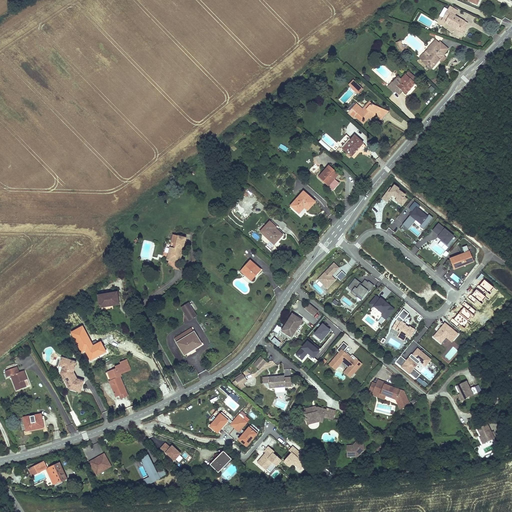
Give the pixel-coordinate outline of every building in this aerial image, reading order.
[(443,18),(448,10),(444,7),(440,16),(443,18)] [(442,20),(462,32),(468,23),(454,16),(457,11),(450,7),(448,10),(443,18),(442,20)] [(421,59),(432,69),(439,61),(444,55),(443,55),(448,49),(440,42),(439,43),(436,40),(423,54),(425,55),(421,59)] [(400,41),(396,42),(398,48),(399,50),(401,48),(404,50),(405,49),(402,46),(400,41)] [(406,94),(415,83),(414,82),(417,79),(410,73),(407,76),(406,75),(401,80),(396,85),(393,82),(392,82),(388,87),(393,92),(394,90),(395,91),(397,92),(400,89),(401,90),(402,91),(406,94)] [(393,82),(396,85),(401,80),(398,77),(393,82)] [(370,102),(363,110),(354,103),(347,111),(349,113),(355,118),(357,118),(357,117),(361,121),(363,119),(365,121),(369,117),(371,118),(375,114),(377,116),(382,110),(379,108),(378,110),(370,102)] [(382,110),(377,116),(382,120),(388,112),(382,110)] [(352,132),(365,144),(372,136),(353,119),(343,129),(349,135),(352,132)] [(351,156),(352,157),(363,143),(355,136),(352,139),(346,135),(338,144),(341,147),(343,149),(348,153),(346,155),(349,158),(351,156)] [(341,151),(343,149),(341,147),(339,148),(338,147),(334,151),(322,140),(319,143),(330,153),(331,151),(336,156),(341,151)] [(328,186),(339,174),(329,166),(319,177),(328,186)] [(390,188),(382,199),(386,201),(392,194),(397,198),(401,201),(400,202),(403,204),(408,198),(405,196),(406,195),(399,190),(399,189),(395,186),(392,189),(390,188)] [(315,202),(303,192),(291,206),(299,213),(304,207),(308,210),(315,202)] [(413,212),(402,224),(408,229),(416,219),(417,219),(422,223),(419,226),(423,229),(433,218),(429,214),(427,216),(418,209),(420,206),(415,202),(409,209),(413,212)] [(416,219),(408,229),(417,219),(416,219)] [(272,220),(270,222),(275,227),(275,228),(282,235),(284,233),(276,226),(277,225),(272,220)] [(270,222),(261,232),(274,244),(282,235),(275,228),(275,227),(270,222)] [(441,240),(441,241),(448,248),(453,242),(455,240),(456,238),(438,224),(433,230),(439,236),(438,237),(441,240)] [(171,243),(175,244),(176,244),(175,248),(174,248),(172,248),(170,258),(180,261),(186,238),(173,235),(171,243)] [(448,248),(441,241),(438,244),(445,251),(448,248)] [(146,242),(139,256),(148,261),(152,254),(151,253),(152,251),(150,250),(152,245),(146,242)] [(170,258),(172,248),(170,247),(167,260),(179,263),(180,261),(170,258)] [(450,259),(454,269),(458,268),(457,266),(462,264),(469,262),(469,260),(472,259),(470,251),(450,259)] [(457,266),(458,268),(474,262),(472,259),(469,260),(469,262),(462,264),(457,266)] [(261,270),(250,261),(241,271),(245,275),(246,274),(252,280),(261,270)] [(319,280),(327,288),(335,280),(333,277),(332,278),(331,277),(331,276),(339,268),(334,263),(323,274),(324,275),(319,280)] [(336,277),(340,281),(346,275),(342,271),(336,277)] [(454,273),(451,277),(458,283),(461,280),(454,273)] [(355,279),(348,288),(352,291),(350,293),(356,297),(357,296),(359,294),(363,297),(368,291),(369,292),(374,285),(369,281),(368,282),(368,283),(364,287),(359,283),(360,283),(355,279)] [(100,307),(120,304),(118,292),(98,295),(100,307)] [(376,296),(370,304),(373,306),(373,305),(382,313),(381,315),(386,319),(394,309),(384,301),(382,303),(379,301),(380,300),(376,296)] [(197,316),(189,303),(182,307),(190,320),(197,316)] [(318,311),(309,303),(305,308),(314,316),(318,311)] [(207,310),(219,317),(222,312),(209,305),(207,310)] [(405,324),(402,322),(409,314),(404,309),(395,319),(397,321),(393,328),(400,333),(399,335),(405,338),(406,337),(410,339),(415,330),(410,327),(409,328),(405,325),(405,324)] [(282,331),(292,337),(303,320),(292,314),(282,331)] [(322,341),(331,331),(323,323),(313,333),(322,341)] [(438,332),(433,337),(441,343),(446,337),(452,342),(458,334),(445,323),(439,330),(440,331),(439,332),(438,332)] [(174,338),(177,343),(194,332),(191,328),(174,338)] [(177,343),(183,353),(192,347),(193,349),(202,344),(194,332),(177,343)] [(278,347),(282,343),(274,337),(271,341),(278,347)] [(319,351),(307,342),(297,355),(302,359),(308,353),(314,358),(319,351)] [(337,350),(340,352),(335,358),(340,362),(341,360),(343,361),(349,367),(344,372),(350,377),(362,364),(358,360),(352,355),(351,356),(350,357),(343,351),(344,350),(348,346),(344,342),(337,350)] [(401,356),(395,362),(416,379),(420,374),(414,369),(418,364),(420,362),(425,366),(431,359),(418,349),(412,355),(415,357),(413,360),(409,357),(406,361),(401,356)] [(62,357),(61,360),(63,363),(63,366),(61,372),(63,377),(67,378),(66,382),(69,383),(71,386),(72,386),(71,388),(80,391),(84,380),(77,378),(73,371),(76,361),(62,357)] [(254,364),(259,369),(265,362),(261,357),(254,364)] [(343,361),(341,360),(340,362),(335,358),(332,361),(336,363),(335,364),(337,365),(334,368),(335,369),(343,361)] [(126,359),(120,362),(120,364),(116,366),(117,368),(110,371),(114,380),(112,381),(109,382),(116,397),(119,395),(120,397),(127,395),(120,377),(119,373),(130,369),(126,359)] [(7,377),(11,376),(16,391),(30,385),(24,371),(19,372),(17,367),(5,371),(7,377)] [(130,369),(119,373),(120,377),(122,376),(121,374),(131,370),(130,369)] [(236,385),(238,384),(241,389),(245,387),(243,383),(247,381),(243,375),(243,376),(236,380),(233,382),(236,385)] [(284,376),(263,377),(264,383),(269,383),(269,388),(275,388),(283,387),(285,387),(293,386),(292,377),(284,378),(284,376)] [(385,383),(378,380),(377,384),(373,392),(373,394),(380,396),(381,394),(386,396),(396,400),(398,401),(401,409),(406,407),(406,405),(409,404),(404,392),(395,388),(385,384),(385,383)] [(456,386),(460,393),(463,400),(478,393),(475,387),(475,386),(470,388),(466,381),(456,386)] [(300,410),(302,419),(306,418),(306,420),(307,423),(311,422),(311,424),(316,422),(315,421),(319,420),(324,419),(324,417),(326,410),(318,407),(316,408),(313,409),(312,407),(300,410)] [(232,424),(231,424),(235,428),(242,420),(243,419),(246,415),(242,411),(233,422),(232,424)] [(222,412),(220,414),(228,420),(232,424),(233,422),(222,412)] [(34,429),(44,427),(41,414),(24,418),(26,429),(34,428),(34,429)] [(220,414),(210,426),(218,433),(228,420),(220,414)] [(235,428),(239,432),(247,422),(243,419),(242,420),(235,428)] [(477,429),(481,436),(484,443),(494,439),(487,424),(477,429)] [(249,427),(257,434),(258,432),(251,426),(249,427)] [(249,427),(239,440),(246,446),(257,434),(249,427)] [(358,456),(365,449),(363,448),(363,445),(360,445),(357,442),(353,446),(353,448),(354,449),(352,451),(351,450),(347,450),(347,457),(358,456)] [(161,448),(175,460),(181,454),(172,446),(170,448),(165,443),(161,448)] [(275,452),(269,447),(265,452),(266,453),(264,455),(265,456),(264,457),(263,457),(258,463),(266,470),(272,463),(276,467),(282,461),(274,454),(275,452)] [(294,447),(290,451),(292,453),(284,462),(290,467),(293,463),(295,461),(302,468),(309,461),(294,447)] [(223,451),(210,464),(218,472),(231,459),(223,451)] [(90,464),(96,475),(111,466),(104,454),(96,458),(98,460),(90,464)] [(146,455),(141,458),(151,476),(144,480),(147,486),(167,475),(164,469),(157,473),(149,458),(148,458),(146,455)] [(301,470),(302,468),(295,461),(293,463),(301,470)] [(44,462),(34,466),(38,473),(47,468),(44,462)] [(60,463),(49,468),(56,484),(67,479),(60,463)] [(34,466),(29,469),(32,476),(38,473),(34,466)] [(49,468),(46,469),(54,485),(56,484),(49,468)]
